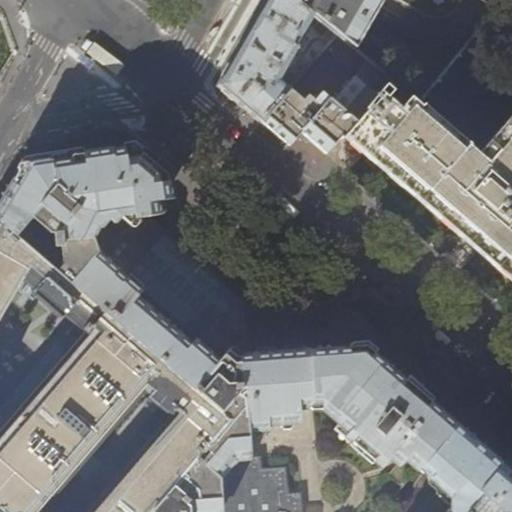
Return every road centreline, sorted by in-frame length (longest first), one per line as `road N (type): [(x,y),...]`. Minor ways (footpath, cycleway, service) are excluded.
road 1 (residential): [(511,379),(166,79)]
road 2 (residential): [(4,122),(136,97),(166,79)]
road 3 (residential): [(68,3),(4,122)]
road 4 (residential): [(166,79),(68,3)]
